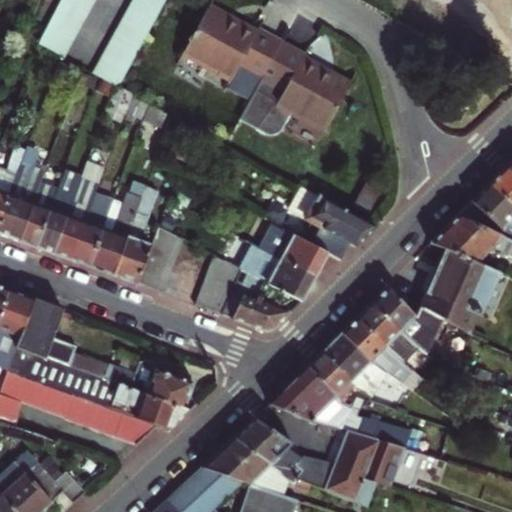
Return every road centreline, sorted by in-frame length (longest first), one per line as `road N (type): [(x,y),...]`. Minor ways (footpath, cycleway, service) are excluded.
road 1 (residential): [(271,363),(0,263)]
road 2 (residential): [(438,198),(382,44),(322,0)]
road 3 (tertiary): [(271,363),(438,198)]
road 4 (tertiary): [(111,511),(271,363)]
